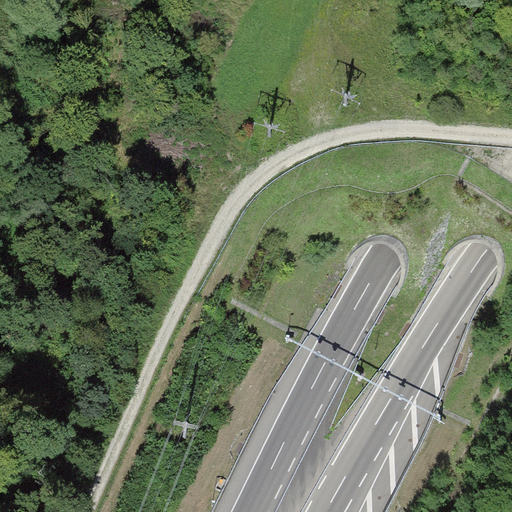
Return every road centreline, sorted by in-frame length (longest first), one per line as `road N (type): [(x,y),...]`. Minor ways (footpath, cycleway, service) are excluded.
road 1 (track): [(97,511),(169,335),(244,192),(291,151),(342,130),(411,123),(511,132)]
road 2 (motorway): [(511,43),(387,253),(252,511)]
road 3 (motorway): [(328,511),(511,211)]
